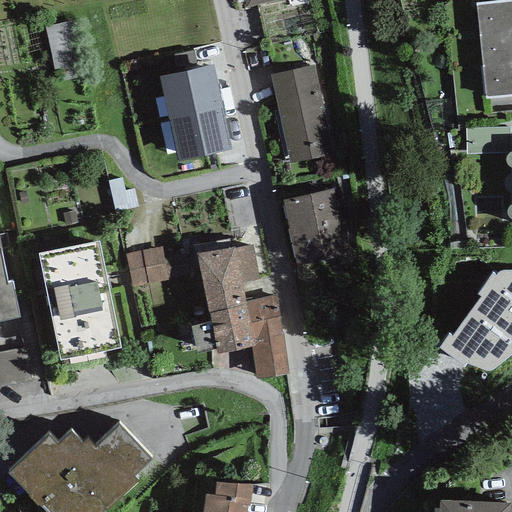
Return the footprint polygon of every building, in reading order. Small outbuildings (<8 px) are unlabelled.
[(479,28),(511,24),(511,0),(504,0),(476,3),(479,28)] [(75,21),(47,26),(58,84),(85,79),(75,21)] [(511,24),(479,28),(482,59),(511,56),(511,24)] [(511,56),(482,59),(485,97),(511,94),(511,56)] [(158,75),(168,119),(222,107),(212,64),(158,75)] [(314,65),(270,74),(289,163),(333,153),(314,65)] [(231,149),(222,107),(168,119),(177,161),(231,149)] [(511,111),(467,110),(466,137),(511,138),(511,111)] [(333,188),(282,199),(296,264),(350,253),(343,221),(340,222),(333,188)] [(99,240),(38,252),(59,359),(120,346),(99,240)] [(196,253),(208,311),(245,301),(241,283),(259,279),(252,244),(234,247),(234,245),(196,253)] [(164,276),(162,245),(131,247),(133,278),(164,276)] [(0,319),(19,316),(12,280),(7,281),(0,247),(0,319)] [(474,335),(474,330),(511,328),(511,284),(452,286),(453,336),(474,335)] [(283,334),(276,295),(245,301),(254,345),(251,345),(256,378),(288,373),(283,334)] [(254,345),(245,301),(208,311),(217,352),(251,345),(254,345)] [(25,348),(0,353),(0,387),(31,382),(25,348)] [(152,458),(119,423),(95,445),(87,437),(83,441),(71,428),(57,441),(48,432),(9,469),(49,511),(103,511),(138,480),(134,475),(152,458)] [(251,486),(215,481),(213,495),(206,494),(203,511),(244,511),(246,506),(248,506),(251,486)] [(510,511),(511,502),(438,499),(437,511),(510,511)]
